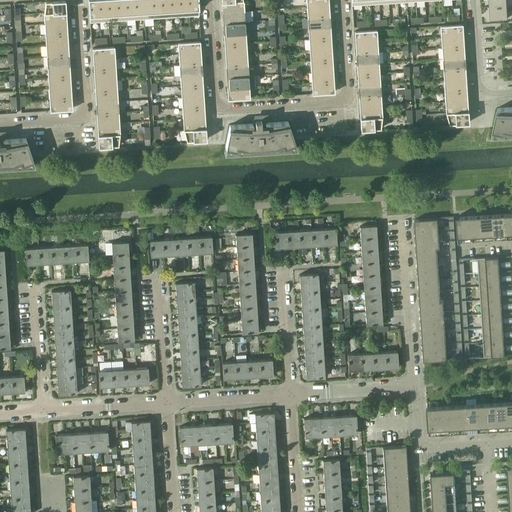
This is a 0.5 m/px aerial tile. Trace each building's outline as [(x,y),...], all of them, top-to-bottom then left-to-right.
[(64,0),(48,1),(45,2),(44,13),(65,11),(64,0)] [(99,22),(97,0),(88,0),(89,22),(99,22)] [(108,21),(106,0),(97,0),(99,22),(108,21)] [(117,21),(115,0),(106,0),(108,21),(117,21)] [(126,20),(124,0),(115,0),(117,21),(126,20)] [(135,19),(133,0),(124,0),(126,20),(135,19)] [(144,19),(142,0),(133,0),(135,19),(144,19)] [(153,18),(151,0),(142,0),(144,19),(153,18)] [(162,18),(160,0),(151,0),(153,18),(162,18)] [(171,17),(170,0),(160,0),(162,18),(171,17)] [(180,17),(179,0),(170,0),(171,17),(180,17)] [(189,16),(188,0),(179,0),(180,17),(189,16)] [(198,15),(197,0),(188,0),(189,16),(198,15)] [(243,0),(221,2),(222,12),(243,11),(243,0)] [(328,6),(306,7),(307,18),(329,16),(328,6)] [(507,6),(489,7),(490,19),(507,18),(507,6)] [(65,11),(44,13),(44,24),(66,22),(65,11)] [(243,11),(222,12),(223,23),(244,22),(243,11)] [(329,16),(307,18),(308,28),(329,27),(329,16)] [(66,22),(44,24),(45,34),(67,33),(66,22)] [(244,22),(223,23),(223,34),(245,32),(244,22)] [(461,24),(440,26),(440,37),(462,35),(461,24)] [(329,27),(308,28),(309,39),(330,38),(329,27)] [(376,30),(354,31),(355,42),(376,41),(376,30)] [(245,32),(223,34),(224,45),(246,43),(245,32)] [(67,33),(45,34),(46,45),(67,44),(67,33)] [(462,35),(440,37),(441,48),(463,46),(462,35)] [(330,38),(309,39),(309,50),(331,49),(330,38)] [(199,41),(178,43),(178,54),(200,52),(199,41)] [(376,41),(355,42),(356,53),(377,52),(376,41)] [(246,43),(224,45),(225,55),(246,54),(246,43)] [(67,44),(46,45),(46,56),(68,54),(67,44)] [(463,46),(441,48),(442,59),(463,57),(463,46)] [(114,47),(92,48),(93,59),(114,58),(114,47)] [(331,49),(309,50),(310,61),(332,59),(331,49)] [(200,52),(178,54),(179,65),(201,63),(200,52)] [(377,52),(356,53),(356,64),(378,63),(377,52)] [(68,54),(46,56),(47,67),(69,65),(68,54)] [(246,54),(225,55),(225,66),(247,65),(246,54)] [(463,57),(442,59),(443,69),(464,68),(463,57)] [(114,58),(93,59),(93,70),(115,69),(114,58)] [(332,59),(310,61),(311,72),(332,70),(332,59)] [(201,63),(179,65),(180,76),(201,74),(201,63)] [(378,63),(356,64),(357,75),(379,74),(378,63)] [(69,65),(47,67),(48,78),(69,76),(69,65)] [(247,65),(225,66),(226,77),(248,76),(247,65)] [(464,68),(443,69),(443,79),(465,78),(464,68)] [(115,69),(93,70),(94,81),(116,80),(115,69)] [(332,70),(311,72),(311,82),(333,81),(332,70)] [(201,74),(180,76),(180,86),(202,85),(201,74)] [(379,74),(357,75),(358,85),(379,83),(379,74)] [(69,76),(48,78),(49,88),(70,87),(69,76)] [(248,76),(226,77),(227,88),(248,87),(248,76)] [(465,78),(443,79),(444,90),(465,89),(465,78)] [(116,80),(94,81),(95,92),(116,91),(116,80)] [(333,81),(311,82),(312,94),(334,92),(333,81)] [(379,83),(358,85),(358,95),(380,94),(379,83)] [(202,85),(180,86),(181,97),(203,96),(202,85)] [(70,87),(49,88),(49,99),(71,98),(70,87)] [(248,87),(227,88),(227,99),(249,98),(248,87)] [(465,89),(444,90),(445,102),(466,100),(465,89)] [(116,91),(95,92),(96,103),(117,101),(116,91)] [(380,94),(358,95),(359,107),(381,106),(380,94)] [(203,96),(181,97),(182,108),(203,107),(203,96)] [(71,98),(49,99),(50,111),(72,109),(71,98)] [(466,100),(445,102),(445,113),(446,114),(467,112),(466,100)] [(117,101),(96,103),(96,114),(118,112),(117,101)] [(381,106),(359,107),(360,119),(381,118),(381,117),(381,106)] [(497,135),(511,134),(511,106),(497,108),(493,127),(493,128),(492,135),(497,135)] [(203,107),(182,108),(183,119),(204,117),(203,107)] [(118,112),(96,114),(97,124),(119,123),(118,112)] [(467,112),(446,114),(448,124),(468,123),(467,112)] [(266,118),(260,116),(260,120),(255,121),(255,129),(254,129),(254,130),(251,130),(252,124),(229,125),(224,152),(229,152),(291,148),(297,148),(288,121),(265,123),(266,118)] [(204,117),(183,119),(183,130),(184,131),(205,129),(204,117)] [(381,118),(360,119),(360,129),(380,128),(381,118)] [(119,123),(97,124),(98,136),(119,135),(119,134),(119,123)] [(205,129),(184,131),(186,141),(206,140),(205,129)] [(34,165),(26,138),(3,140),(3,134),(0,133),(0,167),(29,165),(34,165)] [(119,135),(98,136),(98,146),(111,146),(118,145),(119,135)] [(506,233),(505,222),(505,213),(493,214),(493,223),(494,234),(506,233)] [(494,234),(493,223),(493,214),(481,215),(481,224),(482,235),(494,234)] [(470,236),(469,225),(469,215),(456,216),(457,236),(470,236)] [(482,235),(481,224),(481,215),(469,215),(469,225),(470,236),(482,235)] [(438,228),(437,218),(414,219),(415,229),(438,228)] [(375,225),(359,226),(360,238),(376,237),(375,225)] [(323,228),(311,229),(312,245),(324,245),(323,228)] [(335,228),(323,228),(324,245),(336,244),(335,228)] [(439,237),(438,228),(415,229),(416,239),(439,237)] [(311,229),(298,230),(299,246),(312,245),(311,229)] [(298,230),(286,231),(287,247),(299,246),(298,230)] [(286,231),(273,232),(274,248),(287,247),(286,231)] [(251,233),(235,234),(236,246),(252,245),(251,233)] [(211,236),(199,237),(200,253),(212,252),(211,236)] [(199,237),(186,238),(187,254),(200,253),(199,237)] [(376,237),(360,238),(361,250),(377,249),(376,237)] [(439,247),(439,237),(416,239),(416,249),(439,247)] [(174,238),(162,239),(163,255),(175,255),(174,238)] [(186,238),(174,238),(175,255),(187,254),(186,238)] [(162,239),(149,240),(150,256),(163,255),(162,239)] [(127,241),(111,242),(112,254),(128,253),(127,241)] [(87,244),(75,245),(76,261),(88,260),(87,244)] [(75,245),(63,246),(64,262),(76,261),(75,245)] [(252,245),(236,246),(237,259),(253,258),(252,245)] [(50,246),(38,247),(39,263),(51,263),(50,246)] [(63,246),(50,246),(51,263),(64,262),(63,246)] [(38,247),(25,248),(26,264),(39,263),(38,247)] [(437,258),(437,248),(439,248),(439,247),(416,249),(417,259),(437,258)] [(377,249),(361,250),(362,263),(378,262),(377,249)] [(128,253),(112,254),(113,267),(129,266),(128,253)] [(499,271),(498,257),(498,256),(485,257),(477,258),(478,272),(486,272),(499,271)] [(253,258),(237,259),(237,271),(254,270),(253,258)] [(438,269),(437,258),(417,259),(418,270),(438,269)] [(378,262),(362,263),(362,275),(379,274),(378,262)] [(129,266),(113,267),(113,279),(130,278),(129,266)] [(439,280),(438,269),(418,270),(418,281),(439,280)] [(254,270),(237,271),(238,284),(254,283),(254,270)] [(500,285),(499,271),(486,272),(478,272),(479,286),(487,286),(500,285)] [(317,273),(299,274),(299,283),(318,282),(317,273)] [(379,274),(362,275),(363,288),(379,287),(379,274)] [(130,278),(113,279),(114,291),(130,290),(130,278)] [(439,290),(439,280),(418,281),(419,292),(439,290)] [(193,281),(175,282),(175,291),(194,290),(193,281)] [(318,282),(299,283),(300,292),(319,291),(318,282)] [(254,283),(238,284),(239,296),(255,295),(254,283)] [(501,299),(500,285),(487,286),(479,286),(480,300),(488,300),(501,299)] [(379,287),(363,288),(364,300),(380,299),(379,287)] [(69,289),(51,290),(51,299),(70,298),(69,289)] [(130,290),(114,291),(115,304),(131,303),(130,290)] [(194,290),(175,291),(176,300),(195,299),(194,290)] [(440,300),(439,290),(419,292),(420,303),(443,301),(443,300),(440,300)] [(319,291),(300,292),(301,301),(319,300),(319,291)] [(255,295),(239,296),(240,308),(256,307),(255,295)] [(70,298),(51,299),(52,307),(71,306),(70,298)] [(195,299),(176,300),(177,308),(195,307),(195,299)] [(380,299),(364,300),(365,312),(381,311),(380,299)] [(502,313),(501,299),(488,300),(480,300),(481,314),(488,314),(502,313)] [(319,300),(301,301),(301,309),(320,308),(319,300)] [(443,311),(443,301),(420,303),(420,312),(443,311)] [(131,303),(115,304),(116,316),(132,315),(131,303)] [(71,306),(52,307),(53,317),(71,316),(71,306)] [(195,307),(177,308),(177,317),(196,316),(195,307)] [(256,307),(240,308),(241,320),(257,319),(256,307)] [(320,308),(301,309),(302,318),(320,317),(320,308)] [(7,311),(0,311),(0,323),(8,323),(7,311)] [(381,311),(365,312),(366,325),(382,324),(381,311)] [(444,320),(443,311),(420,312),(421,322),(444,320)] [(503,327),(502,313),(488,314),(481,314),(482,328),(489,328),(503,327)] [(132,315),(116,316),(117,328),(133,327),(132,315)] [(71,316),(53,317),(53,326),(72,324),(71,316)] [(196,316),(177,317),(178,325),(196,324),(196,316)] [(320,317),(302,318),(302,326),(321,325),(320,317)] [(257,319),(241,320),(241,333),(258,332),(257,319)] [(445,330),(444,320),(421,322),(422,331),(445,330)] [(8,323),(0,323),(0,335),(9,335),(8,323)] [(72,324),(53,326),(54,334),(72,332),(72,324)] [(196,324),(178,325),(178,334),(197,333),(196,324)] [(321,325),(302,326),(303,335),(321,334),(321,325)] [(133,327),(117,328),(117,341),(134,340),(133,327)] [(504,341),(503,327),(489,328),(482,328),(483,342),(490,342),(504,341)] [(445,339),(445,330),(422,331),(422,341),(445,339)] [(72,332),(54,334),(54,342),(73,341),(72,332)] [(197,333),(178,334),(179,344),(197,342),(197,333)] [(321,334),(303,335),(303,343),(322,342),(321,334)] [(9,335),(0,335),(0,348),(10,348),(9,335)] [(446,349),(445,339),(422,341),(423,350),(446,349)] [(73,341),(54,342),(55,350),(73,349),(73,341)] [(505,355),(504,341),(490,342),(483,342),(484,357),(491,356),(505,355)] [(197,342),(179,344),(179,352),(198,351),(197,342)] [(322,342),(303,343),(304,352),(323,351),(322,342)] [(73,349),(55,350),(55,359),(74,358),(73,349)] [(447,359),(446,349),(423,350),(423,361),(447,359)] [(198,351),(179,352),(180,360),(198,359),(198,351)] [(323,351),(304,352),(304,361),(323,359),(323,351)] [(396,351),(383,352),(384,368),(398,367),(396,351)] [(372,352),(359,353),(360,369),(373,369),(372,352)] [(383,352),(372,352),(373,369),(384,368),(383,352)] [(359,353),(347,354),(348,370),(360,369),(359,353)] [(74,358),(55,359),(56,368),(75,367),(74,358)] [(198,359),(180,360),(180,368),(199,367),(198,359)] [(271,359),(259,360),(260,376),(272,375),(271,359)] [(323,359),(304,361),(305,369),(324,368),(323,359)] [(259,360),(247,361),(248,377),(260,376),(259,360)] [(234,361),(222,362),(223,378),(235,378),(234,361)] [(247,361),(234,361),(235,378),(248,377),(247,361)] [(75,367),(56,368),(57,377),(75,376),(75,367)] [(147,367),(135,368),(136,384),(149,383),(147,367)] [(199,367),(180,368),(181,378),(200,377),(199,367)] [(135,368),(123,369),(124,385),(136,384),(135,368)] [(324,368),(305,369),(306,378),(324,377),(324,368)] [(111,369),(98,370),(99,386),(112,386),(111,369)] [(123,369),(111,369),(112,386),(124,385),(123,369)] [(23,375),(11,376),(12,392),(24,391),(24,386),(23,375)] [(11,376),(0,376),(0,392),(12,392),(11,376)] [(75,376),(57,377),(57,385),(76,384),(75,376)] [(200,377),(181,378),(182,386),(200,385),(200,377)] [(76,384),(57,385),(58,394),(76,393),(76,384)] [(506,421),(505,403),(495,404),(496,421),(497,431),(507,430),(506,421)] [(496,421),(495,404),(486,405),(487,422),(487,432),(497,431),(496,421)] [(477,423),(476,405),(466,406),(468,423),(468,433),(478,432),(477,423)] [(487,422),(486,405),(476,405),(477,423),(478,432),(487,432),(487,422)] [(468,423),(466,406),(457,407),(458,424),(459,434),(468,433),(468,423)] [(448,424),(447,407),(438,408),(439,425),(439,435),(449,434),(448,424)] [(458,424),(457,407),(447,407),(448,424),(449,434),(459,434),(458,424)] [(439,425),(438,408),(427,408),(428,426),(428,435),(439,435),(439,425)] [(254,413),(255,422),(273,421),(273,412),(254,413)] [(346,415),(338,416),(339,435),(347,434),(346,415)] [(355,415),(346,415),(347,434),(357,433),(355,415)] [(338,416),(329,417),(330,435),(339,435),(338,416)] [(320,417),(312,418),(313,436),(322,436),(320,417)] [(329,417),(320,417),(322,436),(330,435),(329,417)] [(305,437),(313,436),(312,418),(303,418),(305,437)] [(130,421),(131,430),(149,429),(149,420),(130,421)] [(273,421),(255,422),(255,431),(274,430),(273,421)] [(223,423),(214,424),(215,443),(224,442),(223,423)] [(231,423),(223,423),(224,442),(233,441),(231,423)] [(214,424),(205,425),(206,443),(215,443),(214,424)] [(197,425),(189,426),(190,444),(198,444),(197,425)] [(205,425),(197,425),(198,444),(206,443),(205,425)] [(180,445),(190,444),(189,426),(179,426),(180,445)] [(6,429),(6,438),(25,437),(24,428),(6,429)] [(149,429),(131,430),(132,438),(150,437),(149,429)] [(274,430),(255,431),(256,440),(275,439),(274,430)] [(98,431),(90,432),(91,451),(100,450),(98,431)] [(107,431),(98,431),(100,450),(108,450),(107,431)] [(90,432),(81,433),(82,451),(91,451),(90,432)] [(72,433),(64,434),(65,452),(73,452),(72,433)] [(81,433),(72,433),(73,452),(82,451),(81,433)] [(56,453),(65,452),(64,434),(55,434),(56,453)] [(25,437),(6,438),(7,447),(25,445),(25,437)] [(150,437),(132,438),(132,447),(151,446),(150,437)] [(275,439),(256,440),(257,448),(275,447),(275,439)] [(25,445),(7,447),(7,455),(26,453),(25,445)] [(406,455),(405,449),(405,445),(382,446),(382,457),(406,455)] [(151,446),(132,447),(133,456),(151,455),(151,446)] [(311,455),(311,451),(306,451),(306,446),(301,446),(301,456),(307,456),(307,455),(311,455)] [(275,447),(257,448),(257,457),(276,456),(275,447)] [(26,453),(7,455),(8,464),(26,462),(26,453)] [(151,455),(133,456),(133,464),(152,463),(151,455)] [(406,465),(406,459),(406,455),(382,457),(383,466),(406,465)] [(276,456),(257,457),(258,465),(276,463),(276,456)] [(322,460),(323,473),(339,472),(338,459),(322,460)] [(26,462),(8,464),(8,472),(27,471),(26,462)] [(152,463),(133,464),(134,474),(152,472),(152,463)] [(276,463),(258,465),(258,474),(277,472),(276,463)] [(407,474),(407,469),(406,465),(383,466),(384,476),(407,474)] [(196,468),(197,481),(213,480),(212,467),(196,468)] [(27,471),(8,472),(9,481),(28,479),(27,471)] [(455,481),(454,471),(431,472),(431,482),(455,481)] [(152,472),(134,474),(134,482),(153,481),(152,472)] [(277,472),(258,474),(259,482),(277,481),(277,472)] [(339,472),(323,473),(324,485),(340,484),(339,472)] [(408,484),(407,478),(407,474),(384,476),(384,486),(408,484)] [(72,476),(73,489),(89,488),(89,475),(72,476)] [(28,479),(9,481),(10,489),(28,488),(28,479)] [(213,480),(197,481),(198,493),(214,492),(213,480)] [(153,481),(134,482),(135,490),(153,489),(153,481)] [(277,481),(259,482),(259,491),(278,489),(277,481)] [(455,491),(455,481),(431,482),(432,492),(455,491)] [(340,484),(324,485),(324,497),(341,496),(340,484)] [(408,494),(408,488),(408,484),(384,486),(385,495),(408,494)] [(28,488),(10,489),(10,498),(29,497),(28,488)] [(89,488),(73,489),(74,501),(90,500),(89,488)] [(153,489),(135,490),(135,499),(154,498),(153,489)] [(278,489),(259,491),(260,499),(278,498),(278,489)] [(456,500),(455,491),(432,492),(433,502),(456,500)] [(214,492),(198,493),(198,504),(215,503),(214,492)] [(409,503),(408,497),(408,494),(385,495),(386,505),(409,503)] [(341,496),(324,497),(325,509),(341,507),(341,496)] [(29,497),(10,498),(11,507),(29,505),(29,497)] [(154,498),(135,499),(136,508),(155,507),(154,498)] [(278,498),(260,499),(260,508),(279,507),(278,498)] [(90,500),(74,501),(74,511),(89,511),(91,511),(90,500)] [(456,510),(456,500),(433,502),(433,511),(456,510)] [(215,511),(215,503),(198,504),(198,511),(215,511)] [(409,511),(409,507),(409,503),(386,505),(386,511),(409,511)]
